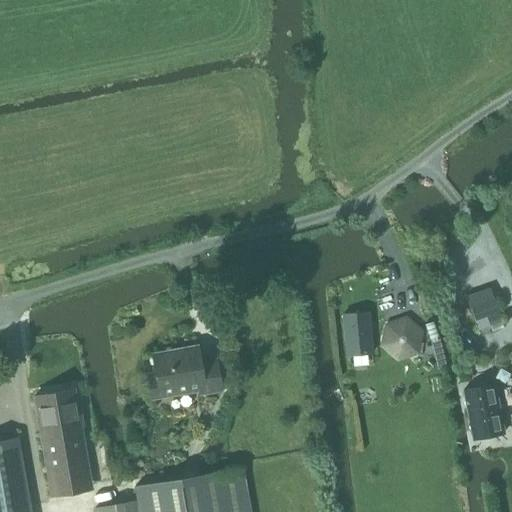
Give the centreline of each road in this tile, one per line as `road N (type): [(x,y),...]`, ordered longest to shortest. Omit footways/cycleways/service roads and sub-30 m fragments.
road 1 (residential): [(0,305),(360,205),(511,98)]
road 2 (track): [(45,511),(5,303)]
